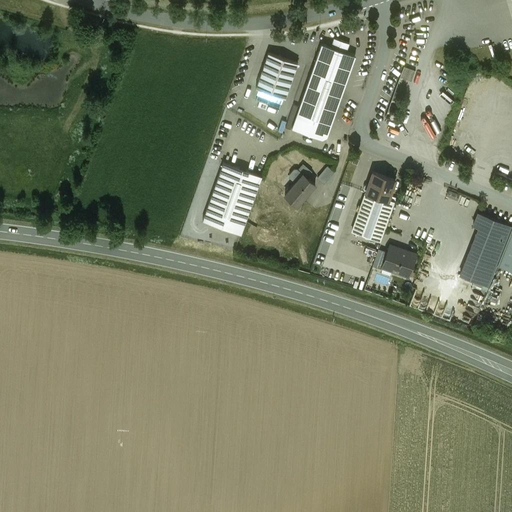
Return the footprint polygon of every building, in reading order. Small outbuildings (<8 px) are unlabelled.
[(349,43),(334,38),(332,43),(333,43),(331,47),(346,52),(349,43)] [(321,43),(301,101),(325,109),(335,81),(345,85),(355,55),(346,52),(331,47),(321,43)] [(268,52),(256,87),(285,97),(298,62),(268,52)] [(415,70),(404,66),(400,76),(411,81),(415,70)] [(325,109),(301,101),(295,116),(329,128),(345,85),(335,81),(325,109)] [(269,98),(258,94),(256,100),(267,104),(269,98)] [(262,176),(223,162),(203,219),(241,233),(262,176)] [(327,167),(318,178),(324,183),(333,173),(327,167)] [(297,169),(294,169),(289,174),(289,178),(295,183),(303,174),(297,169)] [(395,179),(373,171),(368,184),(366,184),(364,185),(363,188),(364,190),(366,190),(366,191),(372,193),(388,199),(395,179)] [(295,183),(285,195),(297,205),(315,185),(303,174),(295,183)] [(372,193),(366,191),(352,230),(381,240),(395,201),(388,199),(372,193)] [(511,226),(511,225),(478,212),(473,224),(479,227),(507,238),(511,226)] [(252,233),(267,244),(274,234),(258,223),(252,233)] [(511,226),(507,238),(497,264),(511,269),(511,226)] [(507,238),(479,227),(460,273),(489,285),(497,264),(507,238)] [(416,254),(389,244),(387,250),(382,265),(383,265),(408,274),(416,254)] [(387,250),(378,247),(372,264),(382,268),(383,265),(382,265),(387,250)]
